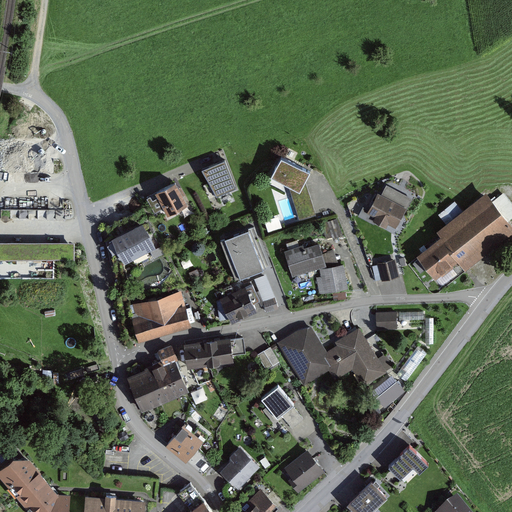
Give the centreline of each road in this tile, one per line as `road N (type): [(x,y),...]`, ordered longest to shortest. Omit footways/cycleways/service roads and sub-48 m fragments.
road 1 (residential): [(119,358),(177,337),(365,302),(464,296),(487,305)]
road 2 (unclassified): [(308,511),(373,451),(487,305)]
road 3 (residential): [(119,358),(121,393),(134,421),(199,479),(222,511)]
road 4 (residential): [(0,86),(30,93),(61,124),(84,213)]
road 5 (residential): [(223,154),(84,213)]
road 6 (residential): [(84,213),(119,358)]
